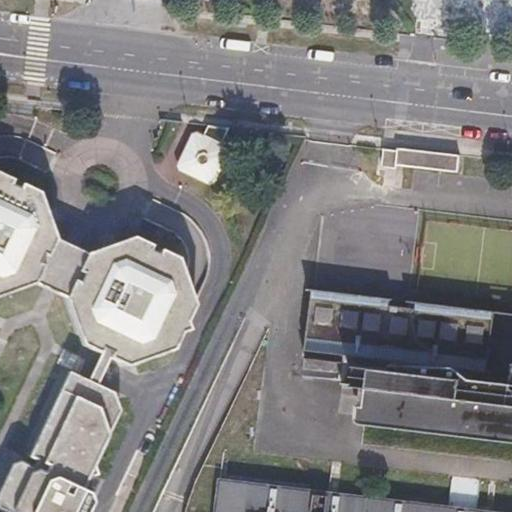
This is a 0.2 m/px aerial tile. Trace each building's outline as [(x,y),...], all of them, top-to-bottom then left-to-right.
[(228,128),(208,126),(202,139),(192,143),(184,160),(187,170),(205,178),(215,175),(223,157),(220,147),(228,128)] [(386,155),(385,165),(448,172),(449,162),(386,155)] [(0,295),(33,284),(55,239),(38,193),(19,184),(18,188),(9,184),(11,180),(0,175),(0,295)] [(131,237),(84,254),(63,298),(80,345),(97,353),(99,349),(108,353),(106,357),(124,367),(170,350),(179,332),(177,325),(183,323),(192,304),(176,258),(157,250),(156,253),(147,250),(149,246),(131,237)] [(84,254),(55,239),(33,284),(63,298),(84,254)] [(460,381),(382,374),(373,428),(511,442),(511,383),(490,380),(496,310),(315,294),(308,350),(461,367),(460,381)] [(108,353),(99,349),(97,353),(85,381),(93,385),(106,357),(108,353)] [(84,511),(89,502),(87,493),(79,490),(116,410),(110,393),(93,385),(85,381),(66,372),(26,457),(31,460),(29,465),(17,461),(8,464),(0,480),(0,511),(84,511)] [(511,511),(212,477),(208,511),(511,511)]
